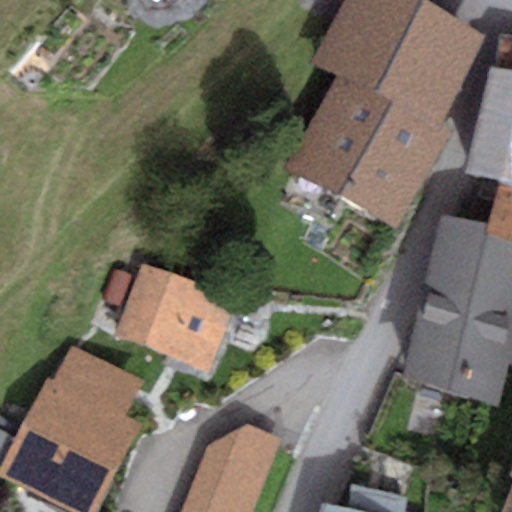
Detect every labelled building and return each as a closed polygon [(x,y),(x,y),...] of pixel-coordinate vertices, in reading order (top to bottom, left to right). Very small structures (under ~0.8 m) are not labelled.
[(399,230),(450,131),(438,125),(486,34),(419,0),(345,0),(313,61),(337,73),(286,173),(399,230)] [(511,33),(501,31),(492,68),(511,72),(511,33)] [(511,72),(492,68),(466,173),(500,183),(511,186),(511,72)] [(511,186),(500,183),(488,223),(487,230),(511,242),(511,186)] [(442,216),(404,383),(500,405),(508,366),(511,367),(511,242),(487,230),(488,223),(442,216)] [(114,336),(207,373),(236,300),(143,263),(137,279),(125,310),(114,336)] [(105,302),(125,310),(137,279),(117,271),(105,302)] [(0,467),(0,466),(0,476),(69,511),(99,511),(145,423),(126,414),(143,379),(72,343),(54,379),(49,377),(23,427),(0,467)] [(0,417),(0,466),(0,467),(23,427),(1,415),(0,417)] [(255,511),(283,439),(248,426),(204,446),(179,511),(255,511)] [(511,511),(511,470),(511,474),(511,492),(503,511),(511,511)] [(348,511),(351,511),(407,511),(411,499),(354,485),(348,511)]
